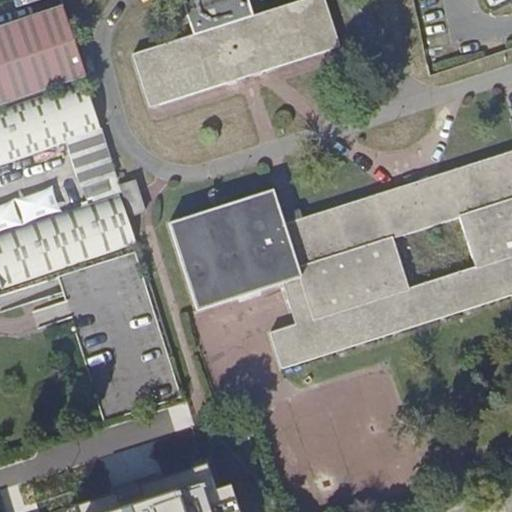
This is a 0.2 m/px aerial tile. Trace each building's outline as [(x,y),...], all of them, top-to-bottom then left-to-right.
[(324,0),(296,0),(134,55),(151,106),(340,43),(324,0)] [(0,31),(0,102),(79,76),(58,12),(0,31)] [(0,111),(0,165),(96,134),(80,85),(0,111)] [(511,150),(285,223),(275,193),(173,225),(201,311),(285,284),(299,326),(274,334),(285,368),(511,294),(511,150)] [(119,190),(128,217),(145,212),(134,181),(118,186),(119,190)] [(35,223),(0,230),(0,274),(5,289),(136,244),(128,217),(119,190),(52,212),(54,219),(35,223)] [(0,230),(35,223),(31,203),(29,194),(0,201),(0,230)] [(54,219),(52,212),(49,199),(31,203),(35,223),(54,219)] [(60,280),(106,421),(181,396),(135,255),(60,280)] [(74,511),(239,511),(231,484),(214,489),(206,464),(138,488),(141,495),(116,502),(114,496),(74,510),(74,511)] [(511,486),(433,511),(473,511),(511,499),(511,486)]
